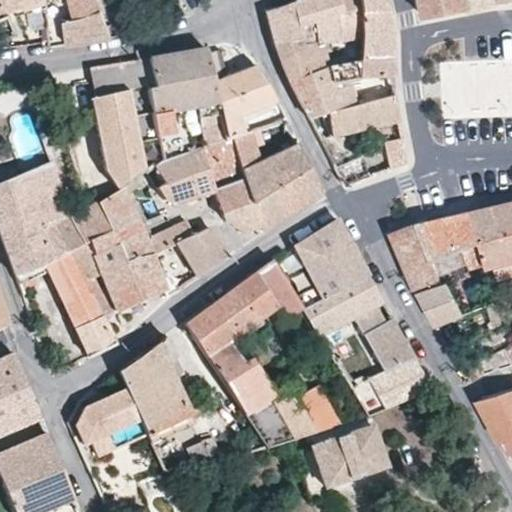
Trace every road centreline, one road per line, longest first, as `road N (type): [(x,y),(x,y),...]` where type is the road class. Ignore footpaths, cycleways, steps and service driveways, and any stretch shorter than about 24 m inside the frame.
road 1 (residential): [(338,200),(120,354),(45,397)]
road 2 (residential): [(511,504),(338,200)]
road 3 (residential): [(0,70),(190,35),(227,13)]
road 4 (residential): [(338,200),(265,61),(227,13)]
road 5 (residential): [(413,39),(413,90),(432,173)]
road 6 (residential): [(45,397),(92,511)]
